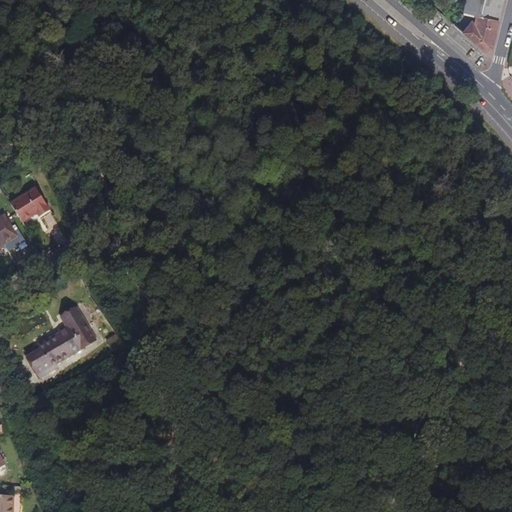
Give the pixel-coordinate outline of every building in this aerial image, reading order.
[(491,50),(503,0),(467,0),(464,12),(477,15),(475,24),(472,22),(464,33),(484,50),(486,51),(491,50)] [(48,224),(35,202),(9,218),(21,237),(35,228),(37,231),(48,224)] [(0,253),(14,245),(0,224),(0,223),(0,253)] [(62,330),(75,322),(73,318),(60,326),(62,330)] [(53,373),(92,349),(75,322),(62,330),(66,336),(57,342),(59,345),(39,357),(42,362),(29,369),(39,387),(55,377),(53,373)] [(0,499),(9,500),(9,492),(0,491),(0,499)] [(0,511),(17,511),(18,503),(0,502),(0,511)]
